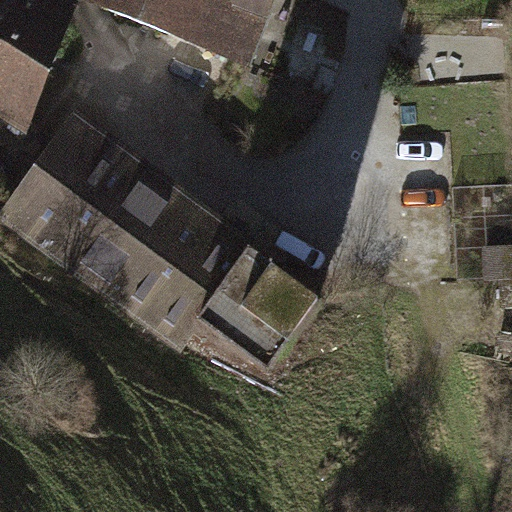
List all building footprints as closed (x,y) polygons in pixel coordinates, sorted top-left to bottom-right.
[(64,0),(0,0),(0,105),(18,115),(76,6),(64,0)] [(98,0),(104,9),(246,64),(271,0),(98,0)] [(29,191),(8,218),(182,346),(200,323),(250,254),(253,250),(79,122),(62,145),(29,191)] [(0,170),(29,191),(62,145),(31,123),(0,166),(0,170)] [(511,253),(490,254),(491,287),(504,287),(506,331),(511,330),(511,253)] [(319,303),(250,254),(200,323),(268,373),(319,303)]
